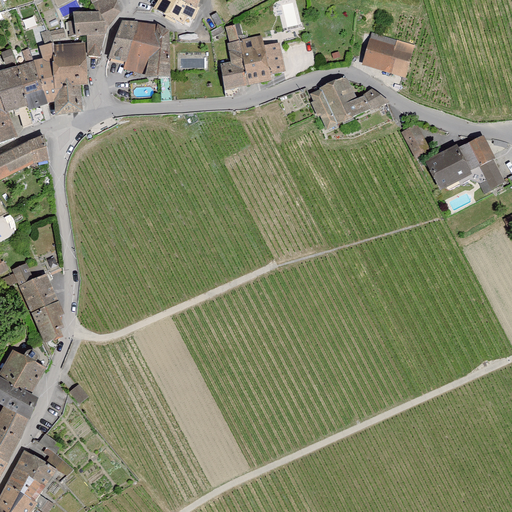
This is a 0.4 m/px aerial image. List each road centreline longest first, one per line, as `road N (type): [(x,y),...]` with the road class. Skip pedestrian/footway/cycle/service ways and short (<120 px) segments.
road 1 (residential): [(104,112),(247,102),(306,80),(354,74),(457,126),(511,135)]
road 2 (residential): [(64,126),(60,200),(73,328),(0,490)]
road 3 (track): [(183,511),(511,359)]
road 4 (track): [(271,267),(113,337),(73,328)]
road 5 (residential): [(104,112),(105,68),(140,0)]
